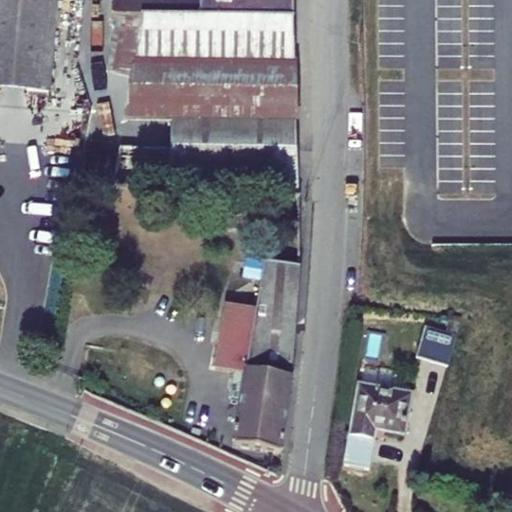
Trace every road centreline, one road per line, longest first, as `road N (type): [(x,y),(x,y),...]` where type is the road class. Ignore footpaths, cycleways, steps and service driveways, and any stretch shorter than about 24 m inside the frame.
road 1 (unclassified): [(298,511),(329,278),(329,0)]
road 2 (secondary): [(0,387),(279,511)]
